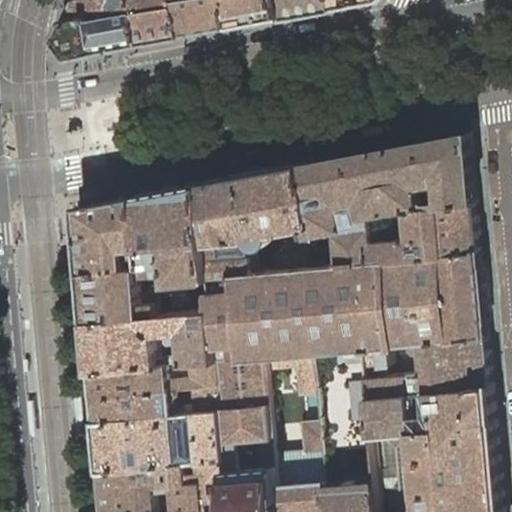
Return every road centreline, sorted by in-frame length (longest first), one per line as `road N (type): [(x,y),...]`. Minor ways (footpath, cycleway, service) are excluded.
road 1 (residential): [(0,190),(498,96)]
road 2 (residential): [(404,25),(0,100)]
road 3 (residential): [(25,511),(0,240)]
road 4 (residential): [(511,245),(498,96)]
